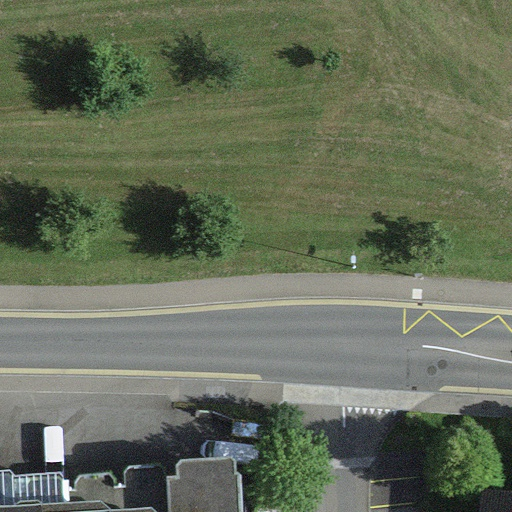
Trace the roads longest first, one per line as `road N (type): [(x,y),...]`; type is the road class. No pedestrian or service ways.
road 1 (tertiary): [(338,342),(0,341)]
road 2 (tertiary): [(511,353),(338,342)]
road 3 (residential): [(338,342),(348,511)]
